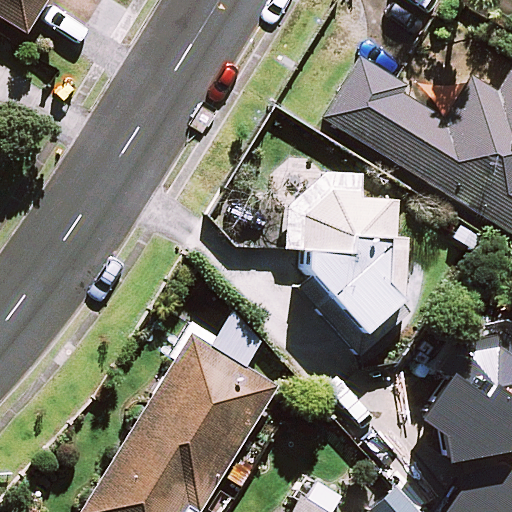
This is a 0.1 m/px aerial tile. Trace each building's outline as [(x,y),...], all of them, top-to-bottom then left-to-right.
[(0,0),(0,19),(20,32),(39,0),(0,0)] [(486,92),(465,79),(440,120),(403,98),(408,90),(354,57),(317,117),(511,236),(511,62),(506,59),(486,92)] [(357,170),(319,167),(276,206),(277,249),(298,248),(287,289),(350,361),(407,307),(398,300),(402,237),(390,237),(394,201),(357,170)] [(511,419),(511,337),(473,312),(427,394),(434,422),(457,418),(482,435),(503,434),(511,419)] [(271,386),(185,333),(75,511),(178,511),(185,500),(196,507),(271,386)] [(511,511),(511,490),(479,465),(441,511),(511,511)] [(318,511),(292,496),(281,511),(318,511)]
